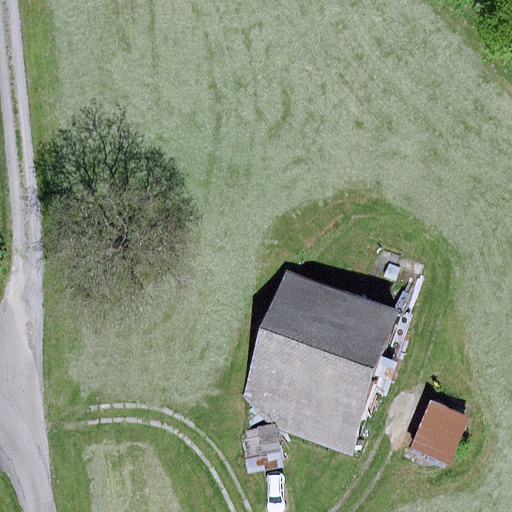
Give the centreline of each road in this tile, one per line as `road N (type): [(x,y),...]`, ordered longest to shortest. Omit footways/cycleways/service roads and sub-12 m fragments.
road 1 (track): [(248,511),(177,428),(33,401),(17,0)]
road 2 (unclassified): [(43,511),(33,401),(0,383)]
